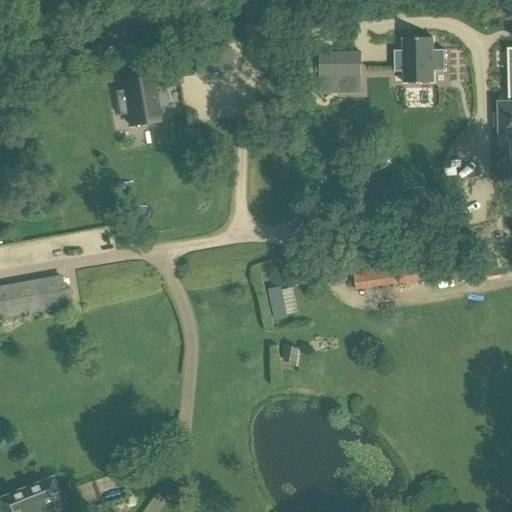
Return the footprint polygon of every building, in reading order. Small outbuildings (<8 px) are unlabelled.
[(435,40),(402,41),(403,51),(394,51),(395,72),(402,72),(403,84),(435,83),(435,72),(445,72),(445,51),(435,51),(435,40)] [(511,47),(509,48),(509,102),(497,102),(497,142),(511,142),(511,193),(511,47)] [(320,94),(336,94),(335,76),(362,76),(361,52),(320,52),(320,94)] [(198,56),(186,58),(191,82),(202,79),(198,56)] [(234,65),(209,70),(213,87),(237,81),(234,65)] [(155,77),(120,83),(122,91),(115,92),(119,116),(125,115),(127,128),(162,123),(160,110),(169,108),(166,88),(157,89),(155,77)] [(355,290),(460,276),(456,249),(352,263),(355,290)] [(64,289),(61,277),(0,287),(0,320),(72,308),(69,288),(64,289)] [(281,287),(268,290),(275,321),(288,318),(281,287)] [(316,337),(333,336),(333,326),(315,326),(316,337)] [(150,451),(169,445),(162,427),(144,434),(150,451)] [(67,511),(52,476),(0,496),(0,511),(67,511)]
